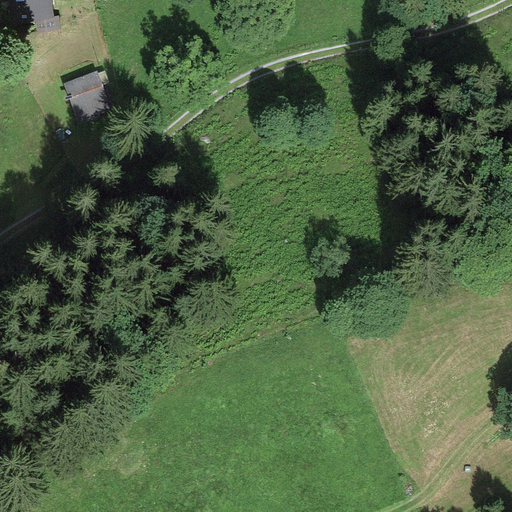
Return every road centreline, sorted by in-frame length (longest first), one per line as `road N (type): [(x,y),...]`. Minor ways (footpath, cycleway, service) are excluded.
road 1 (track): [(0,244),(228,84),(272,65),(465,19),(505,0)]
road 2 (track): [(393,511),(425,495),(482,427),(511,406)]
